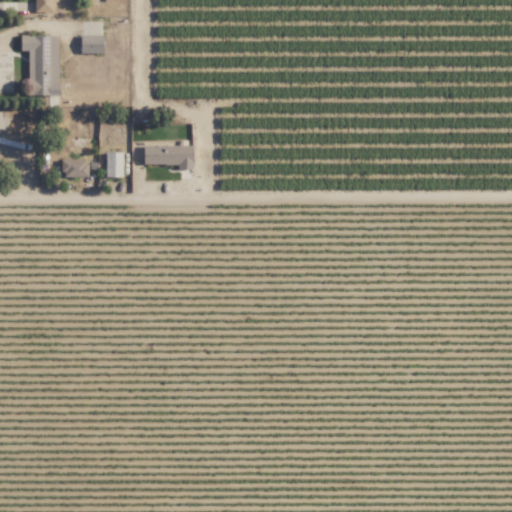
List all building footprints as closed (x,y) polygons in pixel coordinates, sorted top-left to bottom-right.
[(34,0),(35,11),(53,12),(53,0),(34,0)] [(81,52),(104,53),(104,35),(82,34),(81,52)] [(58,35),(21,35),(21,50),(26,50),(26,95),(58,95),(58,35)] [(7,111),(0,110),(0,127),(8,128),(7,111)] [(144,163),(177,164),(177,168),(194,169),(194,145),(144,145),(144,163)]
